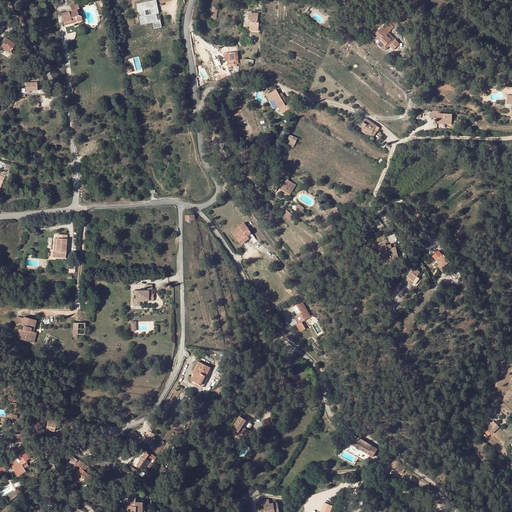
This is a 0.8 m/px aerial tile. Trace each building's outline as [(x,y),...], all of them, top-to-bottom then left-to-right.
[(157,0),(155,0),(137,3),(139,14),(141,25),(154,22),(155,28),(163,27),(161,19),(157,0)] [(72,11),(61,14),(64,22),(72,20),(73,23),(79,22),(81,21),(81,20),(82,18),(81,17),(80,16),(78,16),(76,9),(79,9),(77,2),(70,3),(72,11)] [(258,13),(249,12),(248,22),(251,22),(250,26),(249,31),(258,31),(259,23),(257,23),(258,13)] [(388,22),(385,24),(391,30),(393,28),(388,22)] [(387,35),(391,30),(385,24),(374,36),(380,42),(381,41),(387,47),(388,45),(390,47),(393,50),(400,44),(396,40),(393,42),(387,35)] [(15,44),(6,38),(1,47),(10,53),(15,44)] [(381,41),(380,42),(378,43),(386,51),(390,47),(388,45),(387,47),(381,41)] [(237,52),(227,53),(229,65),(231,65),(231,67),(237,66),(237,64),(238,64),(237,52)] [(287,102),(284,96),(281,98),(279,94),(276,89),(266,95),(270,101),(273,99),(274,101),(278,108),(282,114),(291,108),(292,107),(292,106),(292,104),(291,104),(290,104),(289,104),(286,106),(284,103),(287,102)] [(440,111),(434,111),(434,115),(438,115),(438,119),(437,123),(451,124),(452,115),(440,114),(440,111)] [(360,127),(364,129),(371,134),(376,126),(366,119),(360,127)] [(371,134),(364,129),(362,132),(372,139),(380,128),(376,126),(371,134)] [(287,141),(289,142),(294,145),(297,138),(290,135),(287,141)] [(296,185),(288,180),(287,180),(286,183),(284,182),(283,183),(282,184),(279,183),(277,186),(286,192),(291,194),(296,185)] [(368,199),(363,196),(362,198),(359,203),(365,206),(368,199)] [(288,208),(286,210),(293,216),(295,214),(288,208)] [(286,210),(283,214),(290,220),(293,216),(286,210)] [(376,218),(371,223),(377,229),(382,225),(376,218)] [(241,245),(249,238),(253,236),(244,223),(232,232),(241,245)] [(67,235),(57,234),(57,238),(54,238),(53,250),(56,250),(56,257),(65,258),(67,235)] [(381,256),(385,255),(383,248),(386,247),(387,249),(391,248),(391,245),(386,245),(386,244),(379,246),(381,256)] [(386,247),(383,248),(385,255),(387,262),(393,261),(393,258),(398,257),(396,247),(391,248),(387,249),(386,247)] [(433,256),(437,261),(438,259),(443,255),(439,251),(433,256)] [(442,272),(446,268),(444,266),(446,265),(448,267),(449,269),(453,265),(443,254),(443,255),(438,259),(439,261),(438,262),(436,265),(442,272)] [(411,273),(416,277),(417,277),(420,272),(415,269),(411,273)] [(413,281),(416,277),(411,273),(408,277),(413,281)] [(152,284),(147,284),(147,289),(137,289),(134,289),(134,293),(137,294),(136,297),(134,297),(134,304),(139,305),(140,298),(148,299),(148,293),(152,293),(152,284)] [(302,302),(293,307),(297,315),(294,317),(298,324),(297,325),(301,331),(305,329),(301,322),(311,317),(302,302)] [(21,325),(23,318),(16,316),(14,323),(21,325)] [(31,328),(33,320),(23,317),(23,318),(21,325),(23,326),(22,330),(21,330),(18,339),(30,342),(33,332),(31,331),(32,328),(31,328)] [(211,368),(198,361),(193,372),(193,373),(193,374),(194,375),(191,380),(201,385),(211,368)] [(239,416),(232,429),(238,433),(245,420),(239,416)] [(63,423),(48,419),(46,430),(54,432),(55,428),(61,429),(63,423)] [(494,420),(485,432),(491,437),(500,426),(494,420)] [(505,426),(503,431),(509,435),(511,430),(505,426)] [(251,432),(247,430),(243,436),(247,439),(251,432)] [(148,431),(143,440),(149,444),(154,434),(148,431)] [(354,435),(350,441),(355,444),(356,442),(369,450),(370,449),(373,451),(375,447),(354,435)] [(502,436),(494,450),(499,453),(507,439),(502,436)] [(350,441),(349,443),(354,446),(367,454),(369,450),(356,442),(355,444),(350,441)] [(29,457),(33,455),(30,450),(27,452),(25,449),(22,451),(23,452),(17,456),(18,457),(9,462),(12,467),(17,476),(26,471),(22,465),(27,462),(26,461),(30,458),(29,457)] [(140,460),(137,465),(143,469),(151,456),(147,453),(147,454),(146,453),(143,457),(141,456),(139,459),(140,460)] [(389,456),(385,463),(396,469),(400,462),(389,456)] [(80,475),(83,471),(87,466),(81,462),(73,471),(71,470),(68,475),(75,480),(80,474),(80,475)] [(259,495),(258,490),(252,489),(248,488),(250,496),(259,495)] [(136,491),(131,491),(130,502),(130,506),(128,506),(126,506),(125,511),(128,511),(132,511),(141,511),(142,507),(135,507),(136,491)] [(261,511),(282,511),(283,511),(282,511),(279,511),(277,502),(270,503),(269,499),(259,501),(260,505),(258,506),(259,511),(261,511)] [(320,511),(331,511),(334,505),(325,502),(320,511)]
